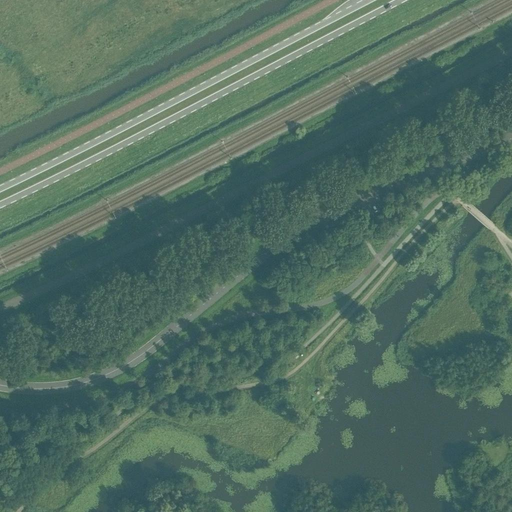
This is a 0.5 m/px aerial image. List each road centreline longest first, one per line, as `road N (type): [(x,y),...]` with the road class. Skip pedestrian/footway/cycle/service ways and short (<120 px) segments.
road 1 (unclassified): [(511,138),(316,215),(98,378),(60,387),(0,385)]
road 2 (secondary): [(0,204),(399,0)]
road 3 (secondary): [(370,0),(0,187)]
road 4 (unknown): [(146,411),(189,386),(258,385),(293,374),(428,226),(464,203)]
road 5 (unknown): [(146,411),(33,482),(9,511)]
